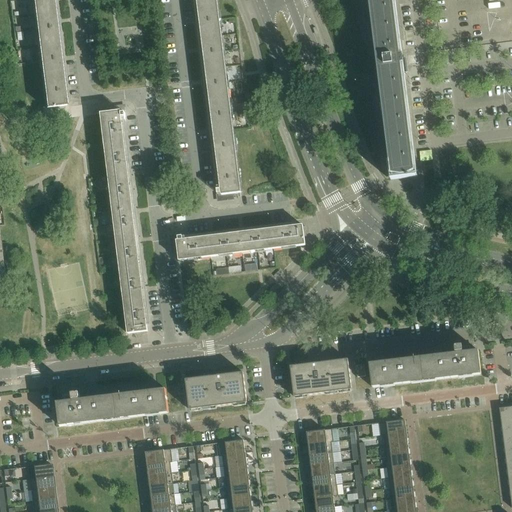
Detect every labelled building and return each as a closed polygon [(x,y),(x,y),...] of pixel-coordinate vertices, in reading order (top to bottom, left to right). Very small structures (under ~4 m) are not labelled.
[(46,109),(54,108),(61,107),(61,109),(65,109),(64,107),(66,106),(52,0),(32,0),(40,64),(45,104),(46,108),(46,109)] [(217,195),(218,201),(233,199),(232,194),(241,193),(234,131),(220,19),(217,0),(197,0),(221,194),(217,195)] [(416,177),(402,58),(394,0),(362,0),(365,23),(367,23),(370,41),(375,41),(378,69),(379,77),(392,180),(416,177)] [(101,114),(101,115),(109,177),(128,334),(143,332),(143,335),(147,334),(147,332),(148,332),(148,331),(121,114),(125,113),(124,106),(109,108),(110,113),(101,114)] [(178,252),(179,261),(180,261),(305,246),(303,226),(302,226),(184,241),(183,237),(178,237),(172,238),(173,253),(178,252)] [(374,389),(481,375),(482,375),(479,351),(478,351),(478,354),(471,355),(470,346),(462,347),(462,346),(447,348),(448,358),(371,367),(371,364),(370,364),(373,389),(374,389)] [(352,390),(349,367),(348,360),(309,365),(291,367),(294,398),(304,396),(305,396),(352,390)] [(366,377),(364,365),(356,366),(357,378),(366,377)] [(244,373),(224,376),(186,380),(187,384),(190,411),(240,405),(247,404),(244,373)] [(59,406),(59,403),(58,403),(61,427),(62,427),(168,414),(169,414),(166,390),(166,392),(89,402),(88,392),(72,394),(73,395),(65,396),(66,405),(59,406)] [(511,407),(500,409),(501,422),(511,420),(511,407)] [(511,420),(501,422),(503,433),(511,431),(511,420)] [(405,421),(380,424),(381,437),(384,437),(407,434),(405,421)] [(307,433),(309,446),(332,443),(334,443),(332,430),(307,433)] [(511,431),(503,433),(504,443),(511,442),(511,431)] [(385,447),(408,444),(407,434),(384,437),(385,447)] [(227,456),(246,454),(244,441),(219,444),(220,457),(227,456)] [(310,456),(333,454),(332,443),(309,446),(310,456)] [(386,458),(409,455),(408,444),(385,447),(386,458)] [(147,466),(171,463),(173,463),(171,450),(146,453),(147,466)] [(229,467),(247,464),(246,454),(227,456),(229,467)] [(311,467),(334,464),(333,454),(310,456),(311,467)] [(388,468),(411,465),(409,455),(386,458),(388,468)] [(149,477),(172,474),(171,463),(147,466),(149,477)] [(225,478),(248,475),(247,464),(229,467),(230,477),(225,478)] [(312,478),(336,475),(334,464),(311,467),(312,478)] [(27,481),(30,481),(53,478),(51,465),(26,468),(27,481)] [(389,479),(412,476),(411,465),(388,468),(389,479)] [(150,487),(173,484),(172,474),(149,477),(150,487)] [(226,488),(250,486),(248,475),(225,478),(226,488)] [(314,488),(337,485),(336,475),(312,478),(314,488)] [(390,489),(413,487),(412,476),(389,479),(390,489)] [(31,491),(54,488),(53,478),(30,481),(31,491)] [(173,485),(173,484),(150,487),(151,498),(175,495),(175,494),(170,495),(169,485),(173,485)] [(315,499),(338,496),(337,485),(314,488),(315,499)] [(228,499),(251,496),(250,486),(226,488),(228,499)] [(392,500),(415,497),(413,487),(390,489),(392,500)] [(32,502),(55,499),(54,488),(31,491),(32,502)] [(153,508),(176,505),(175,495),(151,498),(153,508)] [(229,510),(252,507),(251,496),(228,499),(229,510)] [(316,509),(335,507),(334,497),(338,497),(338,496),(315,499),(316,509)] [(415,497),(392,500),(393,511),(416,508),(415,497)] [(33,511),(37,511),(57,510),(55,499),(32,502),(33,511)]
